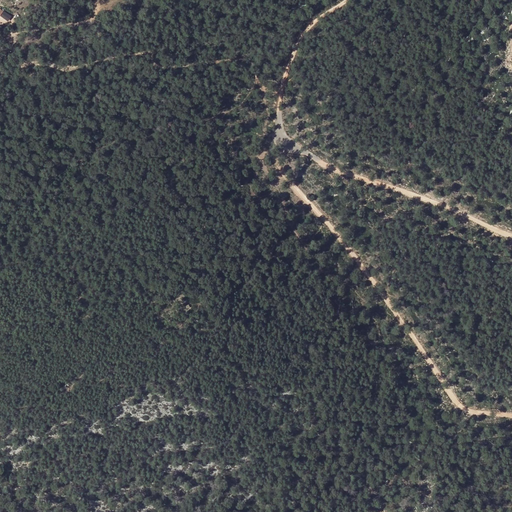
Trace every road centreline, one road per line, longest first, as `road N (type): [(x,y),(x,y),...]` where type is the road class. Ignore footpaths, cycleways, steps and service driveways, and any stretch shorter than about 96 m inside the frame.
road 1 (track): [(511,412),(483,411),(449,388),(354,244),(269,162),(278,146),(511,233)]
road 2 (track): [(9,27),(21,54),(55,63),(93,63),(135,48),(156,62),(232,58),(249,62),(279,94)]
road 3 (track): [(336,0),(300,30),(280,82),(278,146)]
